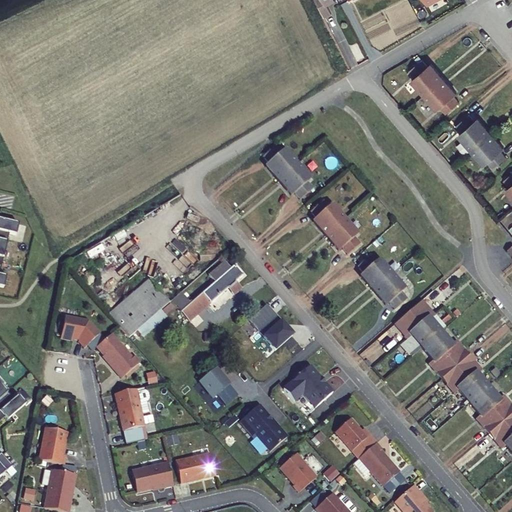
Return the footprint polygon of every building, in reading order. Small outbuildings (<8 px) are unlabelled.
[(323,8),(318,0),(312,0),(323,20),(328,18),(323,8)] [(318,0),(323,8),(335,2),(333,0),(318,0)] [(426,68),(420,61),(413,67),(431,88),(440,79),(429,66),(426,68)] [(412,80),(409,83),(421,96),(431,88),(413,67),(406,73),(412,80)] [(451,97),(454,95),(440,79),(431,88),(451,111),(458,105),(451,97)] [(431,88),(421,96),(435,112),(438,109),(444,117),(451,111),(431,88)] [(472,122),(466,116),(460,121),(478,142),(487,134),(475,120),(472,122)] [(459,133),(456,136),(468,150),(478,142),(460,121),(453,127),(459,133)] [(497,152),(501,149),(487,134),(478,142),(497,165),(504,160),(497,152)] [(478,142),(468,150),(482,166),(485,163),(491,171),(497,165),(478,142)] [(276,153),(270,146),(263,152),(282,173),(291,165),(278,151),(276,153)] [(282,173),(263,152),(257,157),(263,165),(260,168),(272,182),(282,173)] [(300,182),(303,180),(291,165),(282,173),(301,196),(308,191),(300,182)] [(288,194),(295,202),(301,196),(282,173),(272,182),(285,197),(288,194)] [(499,181),(505,187),(502,190),(511,201),(511,181),(506,175),(499,181)] [(324,209),(318,202),(312,208),(330,229),(339,221),(327,206),(324,209)] [(330,229),(312,208),(306,213),(312,219),(308,223),(320,237),(330,229)] [(511,212),(500,220),(511,235),(511,234),(511,212)] [(349,237),(352,235),(339,221),(330,229),(349,251),(356,245),(349,237)] [(10,238),(13,227),(0,223),(0,281),(0,279),(0,250),(3,236),(10,238)] [(336,249),(343,257),(349,251),(330,229),(320,237),(333,251),(336,249)] [(511,254),(511,250),(507,245),(499,253),(506,260),(511,254)] [(372,263),(366,256),(359,262),(378,283),(387,275),(374,261),(372,263)] [(378,283),(359,262),(353,267),(359,274),(356,277),(368,291),(378,283)] [(222,264),(206,277),(212,284),(228,270),(222,264)] [(234,284),(233,283),(241,276),(233,266),(228,270),(212,284),(198,296),(207,306),(226,289),(227,290),(234,284)] [(396,292),(399,289),(387,275),(378,283),(397,305),(403,300),(396,292)] [(145,322),(163,306),(144,283),(125,300),(145,322)] [(385,303),(391,311),(397,305),(378,283),(368,291),(381,306),(385,303)] [(234,284),(227,290),(229,293),(237,287),(234,284)] [(232,296),(239,290),(237,287),(229,293),(232,296)] [(178,313),(186,323),(207,306),(198,296),(178,313)] [(145,322),(125,300),(117,306),(141,326),(145,322)] [(430,315),(417,301),(403,313),(427,340),(437,332),(426,319),(430,315)] [(141,326),(117,306),(107,315),(127,338),(141,326)] [(248,328),(274,358),(293,343),(266,312),(248,328)] [(427,340),(403,313),(390,324),(403,339),(407,336),(418,349),(427,340)] [(77,341),(83,348),(100,334),(90,320),(66,315),(60,336),(72,340),(73,338),(77,339),(78,340),(77,341)] [(452,341),(448,345),(437,332),(427,340),(451,368),(465,356),(452,341)] [(131,360),(111,335),(95,348),(105,360),(104,361),(119,379),(138,364),(133,358),(131,360)] [(429,361),(425,365),(438,379),(451,368),(427,340),(418,349),(429,361)] [(474,375),(479,372),(465,356),(451,368),(474,395),(484,386),(474,375)] [(452,395),(455,392),(465,403),(474,395),(451,368),(438,379),(452,395)] [(225,407),(236,397),(213,370),(197,384),(212,400),(216,397),(225,407)] [(334,397),(312,370),(285,392),(296,405),(304,397),(316,412),(334,397)] [(511,409),(500,396),(496,400),(484,386),(474,395),(499,422),(511,410),(511,409)] [(145,388),(113,395),(121,432),(143,427),(140,416),(137,401),(144,399),(146,397),(147,395),(145,388)] [(0,417),(3,420),(21,404),(14,396),(8,400),(0,390),(0,417)] [(477,416),(473,420),(485,434),(499,422),(474,395),(465,403),(477,416)] [(148,414),(144,399),(137,401),(140,416),(148,414)] [(257,408),(238,424),(251,439),(254,437),(269,454),(286,439),(270,421),(269,422),(257,408)] [(511,410),(499,422),(511,437),(511,410)] [(229,428),(238,422),(235,417),(225,423),(229,428)] [(499,449),(502,446),(511,457),(511,437),(499,422),(485,434),(499,449)] [(357,434),(346,423),(331,436),(348,455),(366,439),(360,432),(357,434)] [(66,435),(44,430),(37,462),(62,467),(64,458),(61,458),(66,435)] [(377,453),(378,452),(373,446),(355,462),(380,489),(396,474),(377,453)] [(213,477),(208,455),(173,463),(178,485),(213,477)] [(0,474),(8,467),(0,457),(0,474)] [(314,481),(294,457),(277,471),(292,489),(290,490),(296,496),(314,481)] [(171,487),(166,464),(129,472),(134,493),(162,487),(162,489),(171,487)] [(42,510),(51,511),(66,511),(74,477),(50,472),(42,510)] [(416,494),(410,488),(391,504),(397,511),(428,511),(414,496),(416,494)] [(23,501),(33,502),(34,491),(24,490),(23,501)] [(330,497),(312,511),(352,511),(342,499),(339,499),(335,503),(330,497)]
